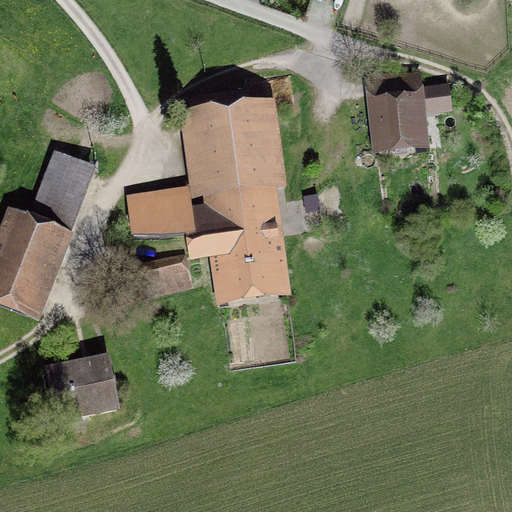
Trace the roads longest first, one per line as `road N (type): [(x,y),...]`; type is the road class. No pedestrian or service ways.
road 1 (track): [(65,0),(120,72),(148,126),(138,172),(106,201),(66,309),(50,332),(0,364)]
road 2 (track): [(345,46),(248,70),(186,97),(148,126)]
road 3 (track): [(345,46),(464,84),(487,99),(511,144)]
road 4 (unclassified): [(220,0),(345,46)]
